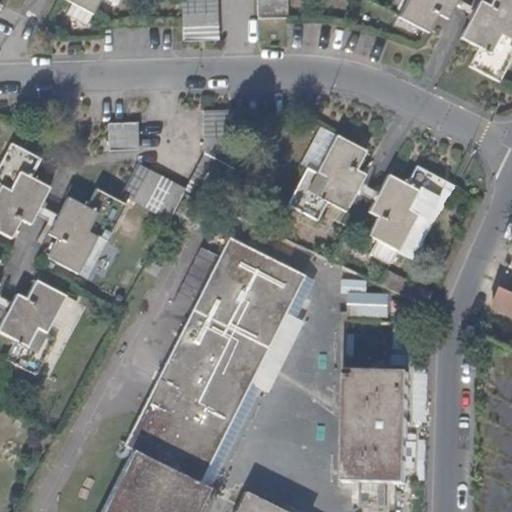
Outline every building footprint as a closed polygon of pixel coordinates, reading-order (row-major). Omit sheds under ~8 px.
[(64,0),(70,4),(90,14),(98,0),(64,0)] [(219,39),(216,0),(179,0),(182,40),(219,39)] [(288,17),(287,0),(255,0),(256,18),(288,17)] [(447,20),(450,13),(455,2),(456,0),(405,0),(397,17),(417,28),(426,33),(435,15),(447,20)] [(474,11),(469,23),(461,40),(477,48),(467,68),(498,85),(511,56),(511,0),(491,0),(488,7),(478,2),(474,11)] [(450,13),(469,23),(474,11),(455,2),(450,13)] [(90,14),(70,4),(64,16),(84,26),(90,14)] [(412,39),(417,28),(397,17),(391,29),(412,39)] [(202,156),(234,171),(231,111),(201,112),(202,156)] [(138,150),(137,123),(107,124),(107,151),(138,150)] [(343,212),(351,195),(356,185),(360,176),(352,171),(362,151),(316,127),(296,167),(302,170),(283,206),(315,222),(324,203),(343,212)] [(28,230),(33,220),(38,210),(48,190),(30,181),(40,161),(8,144),(0,159),(0,236),(9,241),(17,224),(28,230)] [(184,191),(216,207),(234,171),(202,156),(184,191)] [(374,194),(369,204),(366,212),(375,216),(366,236),(395,250),(413,215),(425,221),(444,183),(412,167),(403,186),(383,176),(374,194)] [(167,223),(184,191),(136,168),(120,199),(167,223)] [(351,195),(369,204),(374,194),(356,185),(351,195)] [(55,218),(49,229),(44,239),(55,245),(46,260),(76,276),(94,239),(105,244),(124,207),(94,192),(85,210),(65,199),(55,218)] [(175,213),(181,216),(194,223),(201,208),(182,199),(175,213)] [(33,220),(49,229),(55,218),(38,210),(33,220)] [(194,223),(181,216),(177,224),(190,231),(194,223)] [(194,511),(206,489),(197,485),(302,278),(226,240),(120,447),(127,451),(95,511),(279,511),(242,493),(232,511),(194,511)] [(147,261),(141,272),(153,277),(159,268),(147,261)] [(9,306),(5,315),(0,324),(0,336),(14,343),(4,363),(35,380),(54,341),(45,337),(63,299),(34,283),(24,301),(14,296),(9,306)] [(511,314),(511,290),(502,286),(493,306),(511,314)] [(0,312),(5,315),(9,306),(0,301),(0,312)] [(482,334),(511,348),(511,337),(485,324),(480,334),(482,334)] [(341,482),(403,485),(406,374),(345,373),(341,482)]
